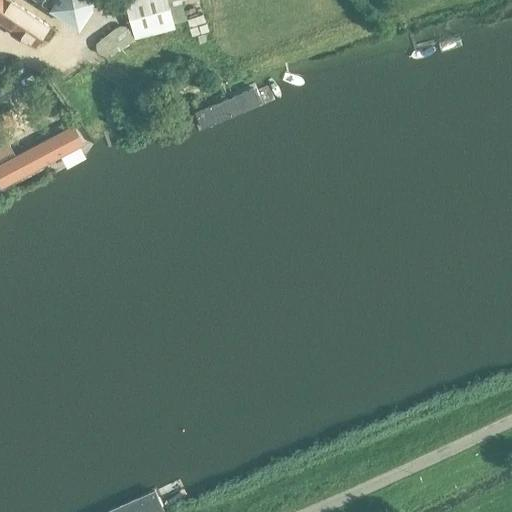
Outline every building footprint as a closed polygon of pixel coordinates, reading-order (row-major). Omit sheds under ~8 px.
[(0,0),(0,22),(36,46),(50,26),(9,0),(36,0),(49,8),(50,7),(79,26),(96,0),(0,0)] [(127,0),(125,1),(134,37),(173,27),(173,24),(186,20),(179,0),(127,0)] [(190,112),(199,133),(265,106),(257,85),(190,112)] [(82,146),(72,128),(19,157),(6,134),(21,126),(13,110),(5,115),(8,120),(0,124),(0,178),(6,188),(82,146)] [(155,488),(101,511),(162,511),(165,511),(155,488)]
